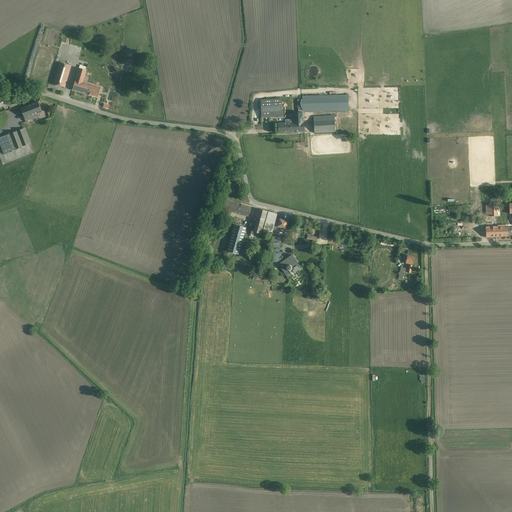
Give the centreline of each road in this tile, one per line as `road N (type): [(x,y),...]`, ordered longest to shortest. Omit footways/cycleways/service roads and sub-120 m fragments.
road 1 (unclassified): [(511,244),(426,244),(254,201),(238,144),(225,132),(114,116),(43,94),(9,102)]
road 2 (track): [(434,511),(426,244)]
